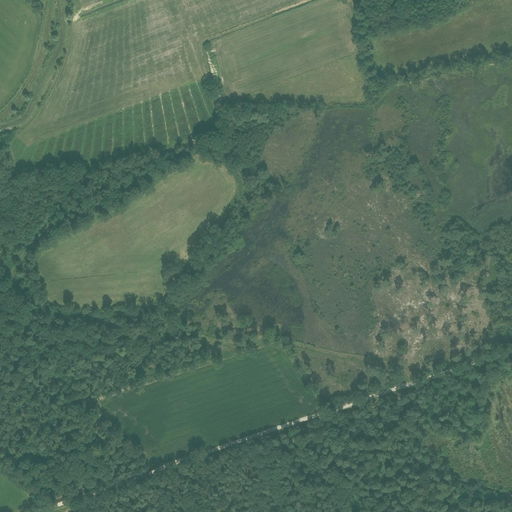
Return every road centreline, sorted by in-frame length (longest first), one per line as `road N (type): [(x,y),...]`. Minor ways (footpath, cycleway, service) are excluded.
road 1 (track): [(511,351),(155,472)]
road 2 (track): [(155,472),(40,511)]
